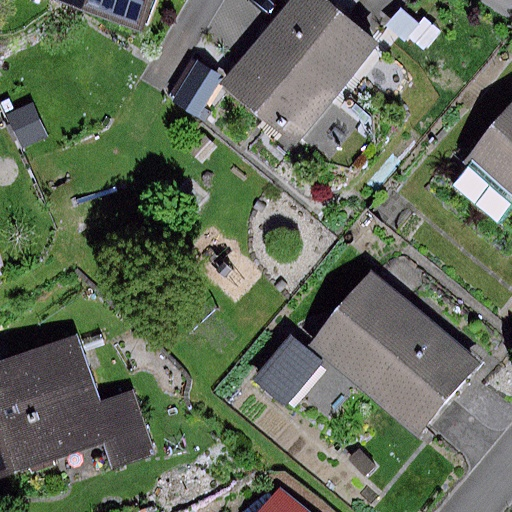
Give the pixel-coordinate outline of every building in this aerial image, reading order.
[(151,0),(50,0),(138,33),(151,0)] [(316,0),(292,0),(220,89),(295,149),(376,48),(316,0)] [(401,8),(387,27),(405,41),(419,22),(401,8)] [(194,61),(171,103),(196,117),(219,75),(194,61)] [(31,104),(6,115),(22,151),(47,140),(31,104)] [(511,107),(445,184),(491,224),(508,203),(511,206),(511,107)] [(201,135),(186,150),(200,164),(215,149),(201,135)] [(479,368),(374,275),(313,344),(419,437),(479,368)] [(289,335),(251,381),(284,407),(321,362),(289,335)] [(81,341),(0,368),(0,485),(67,463),(74,485),(150,459),(132,405),(106,413),(81,341)] [(359,449),(349,459),(365,477),(376,467),(359,449)] [(300,511),(280,494),(264,511),(300,511)]
